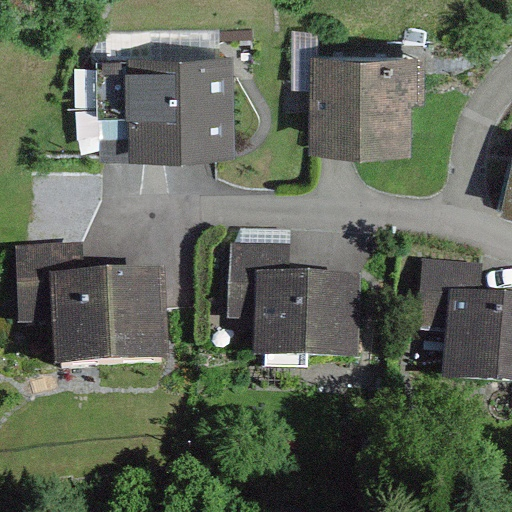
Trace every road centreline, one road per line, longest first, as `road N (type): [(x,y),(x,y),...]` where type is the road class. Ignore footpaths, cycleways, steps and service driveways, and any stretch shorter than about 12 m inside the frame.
road 1 (residential): [(457,233),(344,209),(48,203)]
road 2 (residential): [(457,233),(473,154),(511,86)]
